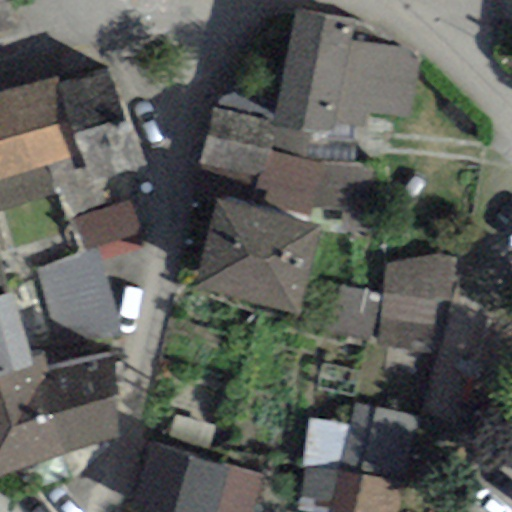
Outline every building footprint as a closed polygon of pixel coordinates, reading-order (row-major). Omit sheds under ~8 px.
[(12,0),(0,0),(0,37),(18,34),(12,0)] [(383,48),(349,42),(352,21),(293,11),(272,125),(309,132),(331,136),(334,124),(368,130),(372,111),(409,118),(421,55),(383,48)] [(110,73),(59,89),(78,159),(48,165),(57,193),(66,220),(150,189),(110,73)] [(55,78),(0,92),(0,180),(48,165),(78,159),(59,89),(55,78)] [(272,125),(213,109),(195,184),(262,202),(312,215),(312,207),(363,210),(372,171),(305,160),(309,132),(272,125)] [(0,211),(57,193),(48,165),(0,180),(0,211)] [(219,198),(195,290),(299,317),(323,225),(219,198)] [(141,236),(132,206),(74,224),(83,254),(98,250),(141,236)] [(83,254),(37,270),(61,357),(122,332),(98,250),(83,254)] [(438,257),(386,265),(382,296),(376,344),(440,355),(459,263),(438,257)] [(376,344),(382,296),(341,287),(321,333),(376,344)] [(7,298),(0,299),(0,377),(33,368),(30,358),(12,295),(7,298)] [(115,352),(45,372),(65,454),(119,439),(115,352)] [(0,476),(65,454),(45,372),(40,354),(30,358),(33,368),(0,377),(0,476)] [(396,511),(416,418),(352,404),(329,511),(396,511)] [(249,511),(260,475),(152,446),(133,511),(249,511)]
